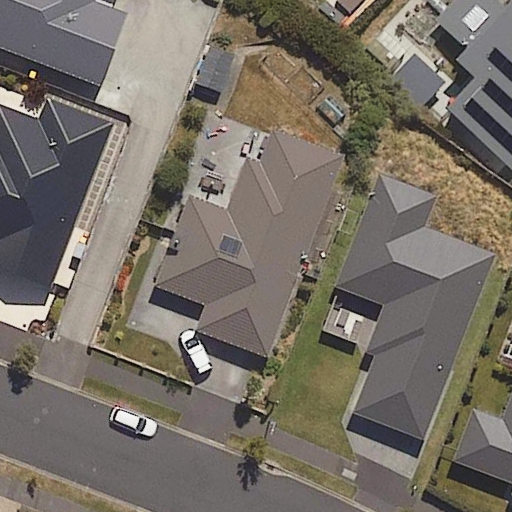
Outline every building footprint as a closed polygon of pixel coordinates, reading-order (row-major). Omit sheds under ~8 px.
[(104,3),(104,0),(0,0),(0,44),(92,80),(120,9),(104,3)] [(511,0),(492,0),(435,64),(455,82),(439,99),(509,163),(511,159),(511,0)] [(217,87),(229,51),(205,42),(192,79),(217,87)] [(419,107),(443,80),(408,48),(384,75),(419,107)] [(54,257),(105,120),(43,96),(35,118),(0,104),(0,266),(62,290),(72,264),(54,257)] [(263,350),(336,150),(268,125),(256,157),(241,151),(221,205),(180,190),(148,278),(201,297),(191,324),(263,350)] [(416,221),(428,187),(373,167),(331,282),(379,300),(362,345),(371,348),(348,410),(419,436),(488,248),(416,221)] [(511,492),(511,378),(498,414),(470,404),(450,456),(511,480),(507,491),(511,492)]
